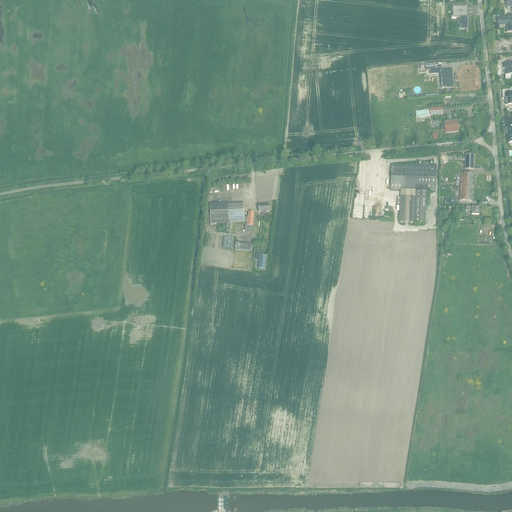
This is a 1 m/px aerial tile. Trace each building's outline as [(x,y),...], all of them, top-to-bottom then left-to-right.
[(467,26),(467,6),(466,6),(453,6),(453,16),(453,18),(456,18),(461,18),(461,26),(462,26),(466,26),(467,26)] [(511,17),(499,18),(499,24),(506,24),(506,32),(511,31),(511,17)] [(451,69),(440,70),(441,88),(448,88),(448,89),(453,88),(452,78),(451,69)] [(511,89),(502,90),(502,98),(505,98),(505,105),(511,104),(511,92),(511,93),(511,89)] [(446,132),(457,131),(456,121),(445,122),(446,132)] [(465,154),(465,169),(474,169),(474,154),(465,154)] [(415,190),(415,197),(409,196),(408,223),(424,223),(425,210),(426,210),(427,190),(435,191),(436,166),(391,165),(390,189),(415,190)] [(472,201),(473,174),(461,173),(459,201),(472,201)] [(252,226),(253,212),(248,212),(248,216),(244,216),(243,203),(227,204),(227,202),(209,203),(210,223),(243,221),(247,222),(247,225),(248,225),(247,232),(251,232),(252,226)] [(266,212),(270,212),(269,205),(258,206),(258,212),(261,212),(262,216),(266,216),(266,212)] [(479,215),(479,207),(472,206),(472,207),(465,206),(465,210),(472,211),(471,215),(479,215)] [(233,238),(223,237),(222,249),(232,250),(233,238)] [(249,252),(250,245),(235,243),(234,250),(249,252)] [(257,254),(256,259),(260,259),(259,268),(264,269),(266,255),(257,254)]
